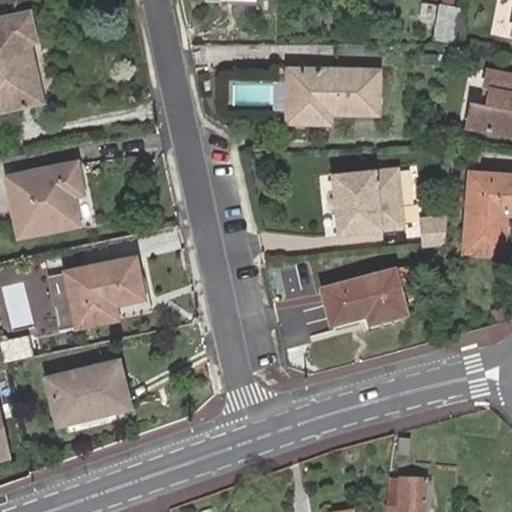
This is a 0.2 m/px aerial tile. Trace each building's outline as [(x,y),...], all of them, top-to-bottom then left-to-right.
[(455,46),(462,11),(441,7),(434,46),(455,46)] [(36,45),(30,13),(0,19),(0,113),(42,104),(36,74),(30,75),(24,47),(36,45)] [(378,115),(377,73),(288,72),(288,124),(329,124),(330,116),(378,115)] [(488,108),(480,107),(472,105),(468,127),(509,136),(511,129),(511,78),(486,73),(482,91),(491,93),(488,108)] [(482,91),(480,107),(488,108),(491,93),(482,91)] [(7,179),(19,238),(79,225),(73,197),(83,194),(77,164),(7,179)] [(405,231),(399,169),(330,176),(336,238),(405,231)] [(507,211),(511,211),(511,177),(472,175),(466,254),(504,256),(506,220),(507,211)] [(446,247),(448,218),(423,221),(426,249),(446,247)] [(65,275),(100,267),(96,249),(61,257),(65,275)] [(134,260),(100,267),(65,275),(47,279),(58,332),(118,319),(115,306),(143,299),(134,260)] [(405,315),(394,272),(322,291),(331,326),(367,316),(369,325),(405,315)] [(118,362),(111,364),(116,384),(123,383),(118,362)] [(116,384),(111,364),(47,379),(59,427),(129,409),(123,383),(116,384)] [(398,456),(408,457),(411,441),(400,440),(398,456)] [(391,480),(389,508),(398,509),(399,481),(391,480)] [(398,509),(389,508),(388,511),(423,511),(426,482),(399,481),(398,509)]
